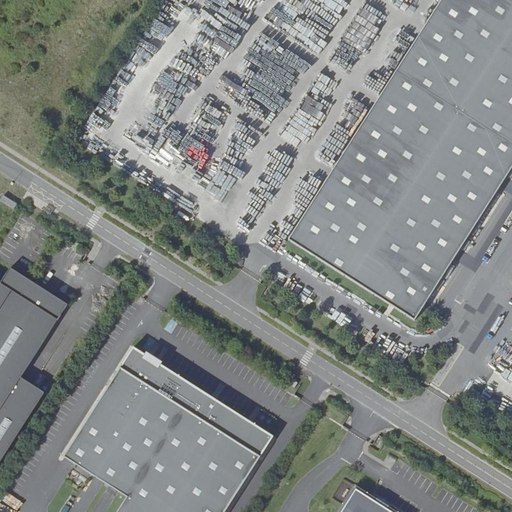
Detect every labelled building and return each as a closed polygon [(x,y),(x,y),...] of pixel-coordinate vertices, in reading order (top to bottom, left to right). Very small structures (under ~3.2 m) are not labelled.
[(511,0),(442,0),(289,240),(416,321),(511,170),(511,0)] [(3,195),(0,200),(13,209),(17,203),(3,195)] [(0,461),(44,392),(20,377),(67,304),(10,268),(0,283),(0,282),(0,461)] [(147,356),(134,347),(63,457),(127,498),(117,511),(225,511),(274,437),(159,363),(157,366),(146,358),(147,356)] [(146,358),(157,366),(159,363),(160,361),(149,354),(147,356),(146,358)] [(391,511),(356,490),(341,511),(391,511)]
